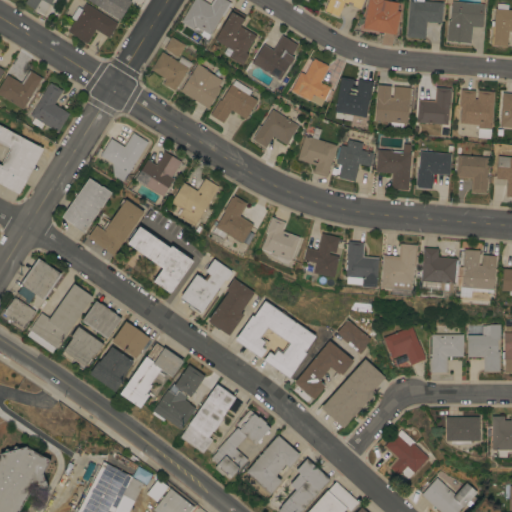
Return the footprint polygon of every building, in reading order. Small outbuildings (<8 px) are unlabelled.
[(52,0),(43,15),(25,3),(26,0),(52,0)] [(87,0),(130,0),(118,19),(87,0)] [(203,0),(210,4),(212,0),(226,0),(231,3),(223,16),(222,15),(210,35),(209,34),(206,38),(198,33),(200,29),(195,25),(193,29),(181,22),(193,0),(203,0)] [(344,2),(338,16),(324,10),(328,0),(363,0),(360,9),(344,2)] [(368,0),(387,0),(398,2),(397,10),(400,11),(395,35),(362,28),(368,0)] [(423,0),(423,1),(443,2),(441,23),(426,21),(424,38),(406,37),(408,0),(423,0)] [(484,4),(482,27),(472,26),(470,42),(446,40),(448,20),(450,20),(451,1),(484,4)] [(117,23),(108,37),(95,29),(87,43),(68,31),(75,20),(71,17),(78,6),(81,9),(85,3),(117,23)] [(511,31),(508,31),(507,46),(491,44),(492,26),(491,26),(491,21),(494,21),(495,8),(496,8),(497,3),(508,4),(507,9),(511,9),(511,31)] [(214,40),(233,8),(246,16),(240,26),(256,35),(246,52),(248,54),(242,64),(228,57),(232,50),(214,40)] [(251,63),(263,43),(273,49),(282,35),(298,45),(291,55),(294,57),(290,64),(289,64),(279,80),(251,63)] [(164,48),(171,36),(185,45),(178,57),(164,48)] [(178,61),(181,56),(192,63),(189,68),(188,68),(174,91),(162,83),(166,78),(151,69),(162,51),(178,61)] [(312,60),(313,60),(314,58),(328,66),(320,82),(330,87),(321,106),(296,93),(297,91),(292,88),(300,72),(305,74),(312,60)] [(197,63),(204,68),(204,69),(221,79),(218,86),(220,87),(208,108),(180,91),(197,63)] [(0,94),(0,85),(7,74),(21,83),(29,70),(43,78),(33,94),(32,94),(22,109),(0,94)] [(354,93),(356,78),(373,81),(369,100),(368,100),(364,123),(351,121),(352,115),(334,112),(338,90),(354,93)] [(223,122),(210,114),(219,99),(221,100),(231,84),(232,84),(234,80),(251,90),(248,95),(257,100),(245,118),(231,109),(223,122)] [(43,123),(41,128),(31,122),(34,118),(30,115),(42,95),(41,95),(48,84),(49,85),(50,83),(62,90),(54,104),(69,113),(57,132),(43,123)] [(407,123),(403,123),(402,129),(389,128),(390,122),(374,120),(376,100),(375,100),(377,84),(391,85),(390,97),(392,97),(393,86),(410,87),(407,123)] [(434,100),(435,87),(450,88),(450,89),(451,89),(449,105),(447,124),(416,122),(418,99),(434,100)] [(459,123),(460,106),(459,106),(460,89),(475,90),(474,99),(477,99),(477,90),(494,91),(490,138),(477,137),(478,124),(459,123)] [(502,92),(511,93),(511,127),(499,126),(502,92)] [(298,125),(286,144),(273,136),(265,147),(253,139),(254,137),(253,137),(260,125),(261,125),(271,108),(298,125)] [(0,125),(43,148),(19,194),(0,183),(0,125)] [(326,177),(312,172),(315,165),(297,159),(304,135),(306,135),(309,125),(321,129),(317,139),(336,145),(326,177)] [(132,132),(148,142),(128,173),(127,173),(122,181),(113,175),(112,163),(100,156),(110,138),(123,146),(132,132)] [(354,181),(338,177),(339,175),(338,175),(338,174),(336,173),(335,175),(331,174),(332,167),(337,169),(338,164),(336,163),(337,158),(335,158),(338,146),(340,146),(340,144),(346,146),(348,139),(362,143),(361,149),(373,152),(370,166),(358,163),(354,181)] [(407,190),(390,188),(392,173),(375,171),(377,149),(402,151),(403,143),(410,144),(409,152),(411,152),(407,190)] [(181,161),(171,177),(173,178),(162,196),(135,179),(147,159),(155,165),(164,151),(181,161)] [(450,153),(449,174),(433,173),(431,188),(417,187),(417,185),(415,185),(417,168),(414,168),(415,160),(418,161),(419,151),(450,153)] [(488,157),(485,193),(470,192),(471,178),(455,177),(457,154),(488,157)] [(511,196),(505,196),(507,179),(496,178),(498,156),(511,157),(511,196)] [(84,232),(61,217),(88,177),(102,187),(102,186),(111,192),(84,232)] [(177,215),(181,208),(171,202),(183,182),(197,190),(204,178),(218,186),(194,226),(178,216),(177,215)] [(247,203),(239,215),(253,224),(242,243),(225,233),(222,238),(212,232),(224,211),(223,211),(232,197),(233,197),(234,195),(247,203)] [(113,255),(87,237),(96,224),(105,231),(104,229),(125,199),(144,212),(113,255)] [(299,237),(290,261),(289,260),(287,264),(285,264),(282,263),(276,259),(274,258),(272,257),(270,255),(270,253),(261,249),(267,233),(265,233),(271,217),(285,222),(282,230),(299,237)] [(170,247),(171,245),(193,261),(171,292),(170,291),(169,293),(153,281),(162,268),(127,243),(139,226),(170,247)] [(321,233),(339,237),(335,252),(329,251),(328,254),(339,256),(333,277),(313,272),(315,262),(303,259),(306,247),(317,250),(321,233)] [(363,256),(378,257),(376,287),(362,286),(362,278),(361,278),(361,285),(346,283),(346,277),(345,277),(347,257),(346,257),(347,243),(348,243),(348,241),(364,242),(363,256)] [(382,255),(398,256),(399,243),(417,245),(415,265),(413,265),(412,283),(411,283),(410,289),(392,288),(379,287),(382,255)] [(456,258),(455,262),(458,262),(456,282),(454,282),(454,283),(452,283),(452,290),(439,289),(440,282),(421,280),(420,292),(417,292),(418,276),(416,276),(416,269),(418,269),(419,257),(422,257),(423,247),(438,248),(437,256),(456,258)] [(460,286),(464,249),(479,250),(478,265),(481,265),(482,254),(496,255),(493,289),(479,288),(460,286)] [(61,274),(43,299),(34,293),(28,303),(25,300),(26,299),(17,292),(22,285),(20,283),(37,258),(61,274)] [(201,311),(201,310),(199,313),(193,308),(192,310),(187,307),(189,305),(180,299),(181,297),(180,297),(196,274),(203,279),(208,273),(205,271),(213,259),(231,271),(226,279),(224,278),(201,311)] [(511,269),(511,294),(508,294),(509,291),(501,290),(502,268),(511,269)] [(228,291),(225,290),(233,278),(254,292),(240,312),(243,314),(228,335),(207,321),(228,291)] [(56,348),(54,347),(51,352),(26,335),(30,330),(29,329),(41,312),(49,318),(73,283),(92,296),(56,348)] [(35,311),(23,328),(16,323),(3,313),(14,297),(35,311)] [(81,320),(95,300),(100,304),(101,303),(116,314),(116,315),(120,318),(106,338),(81,320)] [(315,336),(304,352),(306,353),(289,378),(263,360),(269,352),(274,355),(277,350),(282,353),(289,343),(267,327),(260,337),(265,341),(261,346),(266,349),(260,357),(234,340),(251,315),(253,316),(264,300),(315,336)] [(370,338),(365,345),(366,346),(360,354),(340,338),(342,336),(336,332),(347,319),(370,338)] [(135,358),(124,350),(128,345),(126,343),(122,349),(111,341),(125,321),(149,338),(135,358)] [(467,335),(481,335),(481,325),(485,325),(489,325),(489,324),(500,324),(500,336),(499,336),(499,339),(497,339),(497,351),(499,351),(499,371),(483,370),(483,357),(467,357),(467,335)] [(103,344),(96,354),(94,352),(85,366),(63,350),(72,337),(71,336),(77,326),(103,344)] [(411,326),(418,343),(419,343),(424,356),(423,356),(424,359),(410,365),(405,352),(391,358),(383,337),(411,326)] [(511,332),(511,372),(504,372),(504,364),(501,364),(501,351),(504,351),(504,332),(511,332)] [(463,334),(463,356),(447,356),(446,372),(429,372),(429,357),(430,357),(431,334),(463,334)] [(328,340),(353,361),(342,374),(340,373),(339,374),(329,367),(319,380),(324,384),(323,385),(324,386),(314,399),(294,382),(328,340)] [(155,343),(163,348),(164,347),(183,361),(172,376),(160,368),(149,384),(151,385),(145,392),(148,394),(139,407),(120,393),(155,343)] [(89,373),(98,360),(99,361),(104,355),(104,356),(111,346),(133,361),(126,371),(127,372),(123,378),(124,379),(115,391),(89,373)] [(343,428),(320,407),(364,358),(384,377),(373,390),(375,392),(343,428)] [(189,402),(188,403),(195,407),(180,429),(165,418),(163,420),(151,413),(167,389),(168,390),(173,383),(175,384),(188,364),(204,375),(190,397),(187,394),(184,399),(189,402)] [(216,384),(235,397),(234,398),(241,403),(235,413),(227,408),(221,418),(222,418),(213,431),(212,431),(208,437),(212,439),(202,453),(179,437),(216,384)] [(236,427),(239,429),(240,428),(235,424),(249,409),(258,417),(259,416),(266,423),(265,424),(269,428),(254,444),(245,435),(234,447),(247,459),(229,479),(223,474),(222,475),(214,467),(217,464),(210,458),(217,450),(216,449),(236,427)] [(479,417),(479,440),(470,440),(470,443),(451,443),(451,440),(445,440),(445,416),(479,417)] [(511,449),(511,451),(506,451),(506,456),(497,456),(497,448),(493,448),(493,449),(491,449),(491,416),(504,416),(504,420),(510,420),(510,416),(511,416),(511,449)] [(395,433),(396,434),(400,429),(414,441),(413,443),(428,457),(414,472),(413,472),(408,478),(400,472),(398,475),(388,466),(396,458),(383,447),(395,433)] [(277,435),(300,454),(289,467),(285,464),(275,475),(281,480),(270,493),(245,471),(277,435)] [(0,511),(0,453),(26,446),(50,460),(42,473),(44,481),(45,480),(47,486),(41,488),(40,485),(32,487),(17,511),(0,511)] [(329,479),(299,511),(279,511),(277,510),(281,507),(280,506),(295,489),(289,484),(299,473),(295,470),(306,458),(329,479)] [(73,511),(101,459),(131,476),(112,511),(73,511)] [(82,491),(74,486),(85,464),(94,469),(82,491)] [(441,511),(421,494),(436,477),(455,494),(466,482),(477,492),(463,507),(462,506),(456,511),(441,511)] [(155,501),(165,486),(154,479),(144,494),(155,501)] [(306,511),(335,481),(358,502),(350,511),(346,508),(342,511),(306,511)] [(193,506),(188,511),(155,511),(153,510),(170,488),(193,506)] [(71,511),(60,511),(69,495),(78,499),(71,511)]
